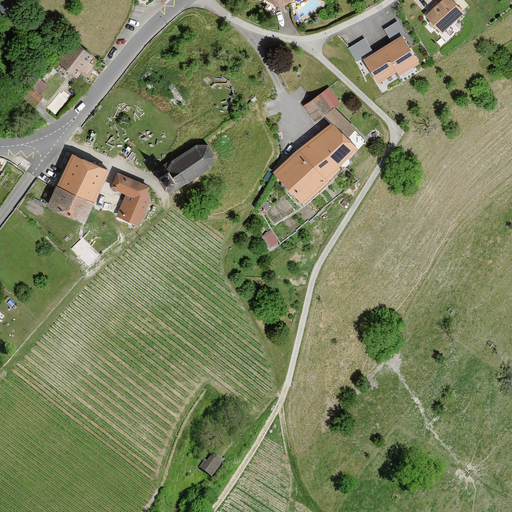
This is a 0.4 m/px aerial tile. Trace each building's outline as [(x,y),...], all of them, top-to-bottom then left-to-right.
[(442,32),(463,13),(450,0),(444,0),(427,16),(442,32)] [(398,20),(387,25),(393,37),(404,32),(398,20)] [(366,36),(350,46),(357,58),(373,48),(366,36)] [(402,36),(363,60),(378,84),(397,73),(399,77),(420,64),(402,36)] [(98,55),(77,39),(60,59),(81,76),(98,55)] [(40,75),(24,96),(35,104),(51,83),(40,75)] [(337,167),(366,140),(334,106),(339,103),(329,89),(305,106),(315,120),(323,114),(333,124),(277,173),(303,202),(339,170),(337,167)] [(167,188),(170,193),(210,168),(215,157),(208,146),(196,146),(156,171),(160,177),(167,188)] [(50,204),(88,221),(112,168),(74,151),(50,204)] [(113,187),(136,196),(127,219),(144,225),(156,194),(151,192),(154,184),(120,170),(113,187)] [(274,229),(264,233),(269,245),(279,242),(274,229)] [(218,478),(233,461),(218,448),(203,465),(218,478)]
